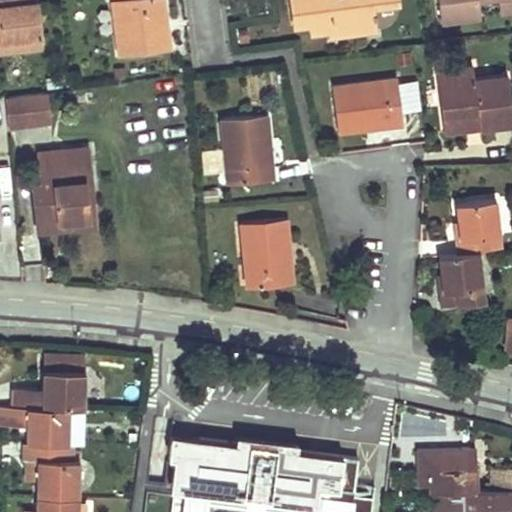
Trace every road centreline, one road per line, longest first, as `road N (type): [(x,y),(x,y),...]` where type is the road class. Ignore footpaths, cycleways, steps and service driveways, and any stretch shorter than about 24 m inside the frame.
road 1 (tertiary): [(385,365),(66,310),(0,308)]
road 2 (residential): [(397,223),(397,158),(322,171),(336,225)]
road 3 (residential): [(385,365),(397,223)]
road 4 (tertiary): [(511,395),(385,365)]
